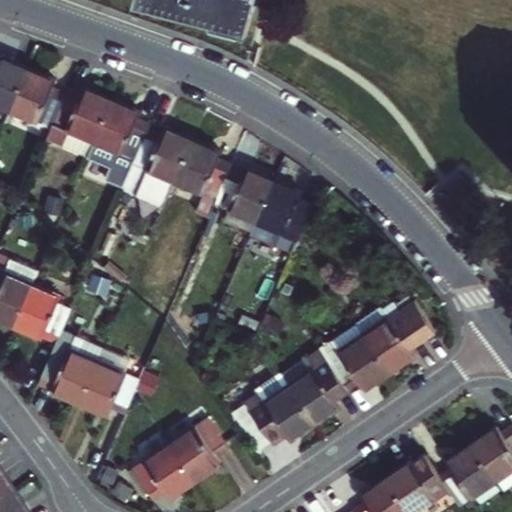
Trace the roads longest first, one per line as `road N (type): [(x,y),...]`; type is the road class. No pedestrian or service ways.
road 1 (residential): [(2,0),(195,69),(306,127),(410,215),(509,337)]
road 2 (residential): [(509,337),(254,511)]
road 3 (residential): [(85,511),(0,393)]
